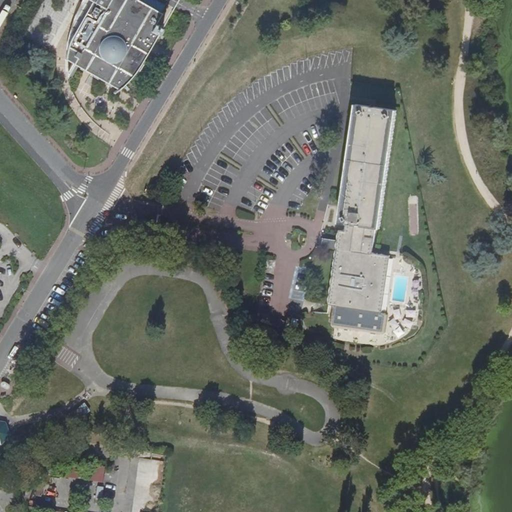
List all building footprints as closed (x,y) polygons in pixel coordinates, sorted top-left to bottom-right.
[(78,67),(118,90),(123,86),(128,82),(132,77),(135,73),(139,67),(143,60),(149,50),(154,41),(159,32),(161,28),(155,25),(161,14),(137,0),(88,0),(91,1),(71,38),(69,42),(67,46),(66,50),(66,54),(65,58),(65,60),(75,66),(78,67)] [(392,110),(353,105),(336,223),(344,224),(343,231),(337,230),(327,304),(331,305),(328,324),(331,327),(381,334),(383,332),(386,314),(384,312),(378,311),(386,255),(370,253),(373,228),(376,229),(392,110)] [(389,324),(408,325),(409,310),(389,309),(389,324)] [(0,421),(0,444),(1,445),(10,435),(6,423),(0,421)] [(103,469),(70,464),(68,477),(101,483),(103,469)]
